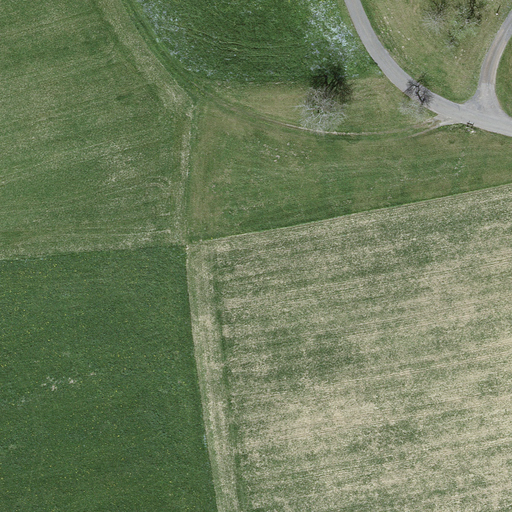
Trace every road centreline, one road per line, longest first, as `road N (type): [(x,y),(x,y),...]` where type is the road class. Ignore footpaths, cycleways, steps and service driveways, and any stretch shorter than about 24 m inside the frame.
road 1 (track): [(128,0),(177,71),(230,108),(333,131),(408,130),(461,114)]
road 2 (unclassified): [(511,127),(445,108),(406,84),(378,55),(353,0)]
